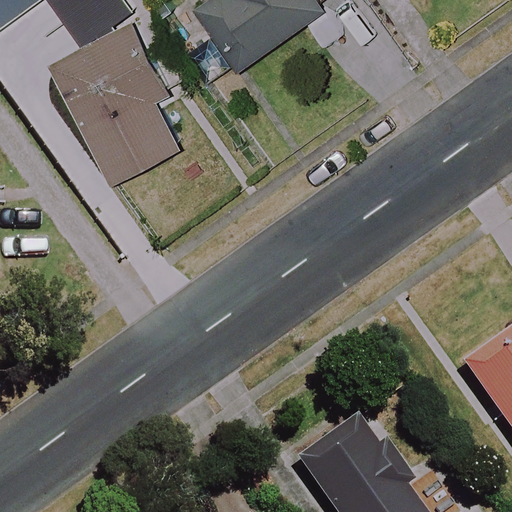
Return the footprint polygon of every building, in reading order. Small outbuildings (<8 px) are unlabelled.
[(0,0),(0,42),(37,15),(26,0),(0,0)] [(326,9),(319,0),(209,0),(197,9),(239,70),(326,9)] [(169,92),(136,20),(58,56),(115,178),(184,146),(161,95),(169,92)] [(511,323),(456,364),(511,440),(511,323)] [(415,511),(355,423),(298,461),(332,511),(415,511)]
